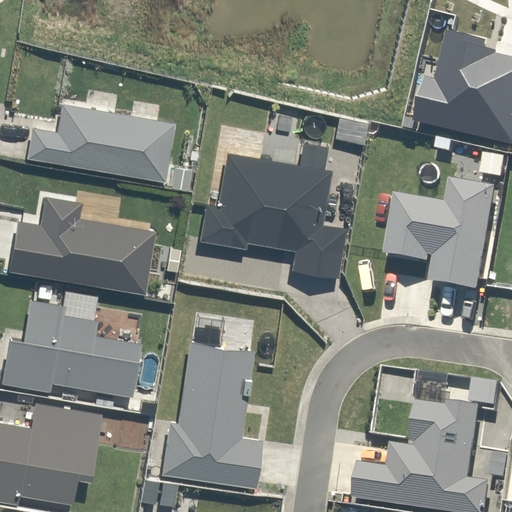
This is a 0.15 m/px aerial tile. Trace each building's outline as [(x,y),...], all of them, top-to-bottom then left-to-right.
[(161,177),(170,121),(61,104),(57,127),(30,123),(25,156),(161,177)] [(323,170),(224,154),(216,205),(194,202),(188,238),(226,244),(227,235),(283,244),(279,275),(337,284),(347,224),(315,219),(323,170)] [(475,289),(491,186),(445,179),(442,200),(386,191),(376,253),(427,261),(424,281),(475,289)] [(147,295),(157,227),(75,215),(78,198),(45,194),(41,226),(17,223),(9,275),(147,295)] [(12,293),(2,382),(53,388),(54,382),(134,391),(140,337),(91,331),(93,315),(58,311),(60,298),(12,293)] [(244,345),(185,340),(178,415),(164,414),(159,471),(254,479),(258,435),(236,433),(244,345)] [(99,482),(108,404),(0,391),(0,504),(26,508),(28,498),(80,504),(82,480),(99,482)] [(356,459),(351,502),(446,511),(482,511),(486,478),(465,476),(473,407),(421,401),(416,451),(386,447),(385,462),(356,459)]
